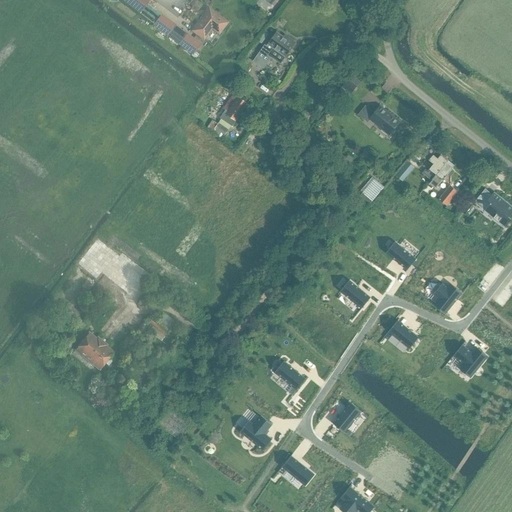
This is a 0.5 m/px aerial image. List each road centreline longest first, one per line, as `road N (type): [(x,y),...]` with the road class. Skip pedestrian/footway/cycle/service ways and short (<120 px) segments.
road 1 (residential): [(511,265),(461,324),(386,303),(301,426),(380,483),(394,463)]
road 2 (residential): [(0,53),(15,33),(209,183),(231,181)]
road 3 (residential): [(395,70),(351,42),(324,42),(277,109)]
road 4 (residential): [(511,168),(395,70)]
road 5 (track): [(226,336),(325,229)]
